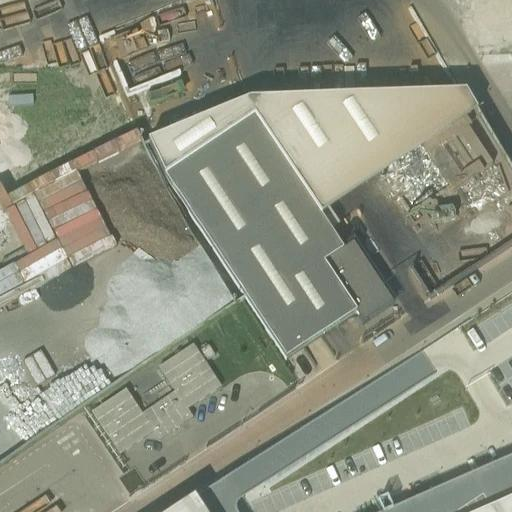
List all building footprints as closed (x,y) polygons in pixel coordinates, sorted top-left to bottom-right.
[(342,252),(254,119),(164,179),(243,298),(285,362),(322,338),(356,316),(362,326),(392,306),(379,286),(352,246),(342,252)] [(166,292),(186,332),(234,308),(203,246),(171,261),(183,284),(166,292)] [(125,391),(92,414),(120,456),(153,434),(158,442),(192,419),(187,411),(220,389),(192,347),(158,369),(175,394),(142,416),(125,391)] [(511,511),(511,464),(477,487),(471,479),(421,511),(416,504),(402,511),(511,511)] [(245,476),(236,482),(244,495),(254,489),(245,476)] [(199,511),(192,501),(175,511),(199,511)]
